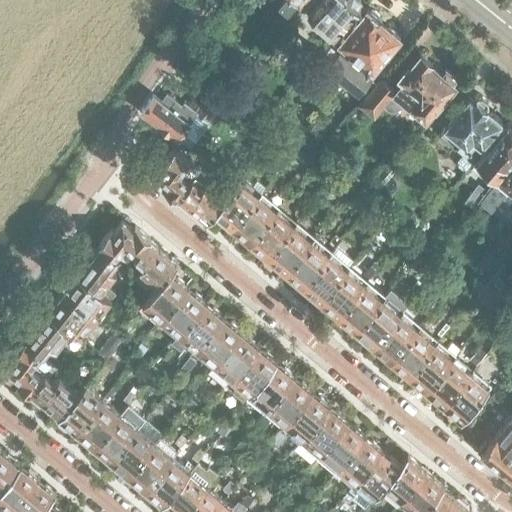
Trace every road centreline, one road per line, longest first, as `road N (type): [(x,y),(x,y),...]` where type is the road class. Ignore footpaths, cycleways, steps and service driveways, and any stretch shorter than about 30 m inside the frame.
road 1 (residential): [(511,511),(96,162)]
road 2 (residential): [(96,162),(211,0)]
road 3 (residential): [(0,290),(96,162)]
road 4 (residential): [(119,511),(0,411)]
